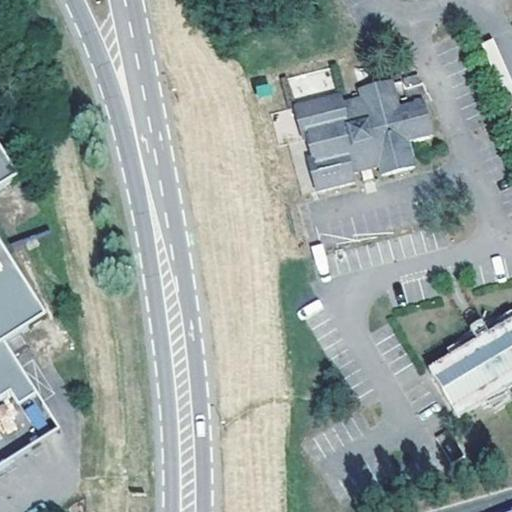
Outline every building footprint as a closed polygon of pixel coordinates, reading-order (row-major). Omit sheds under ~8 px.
[(422,85),(419,76),(404,80),(407,89),(422,85)] [(365,184),(375,182),(372,170),(381,168),(383,176),(416,167),(409,142),(433,135),(425,103),(400,110),(393,84),(361,93),(363,101),(344,106),(341,98),(297,110),(305,142),(310,142),(314,160),(310,161),(318,194),(355,184),(353,175),(362,173),(365,184)] [(0,138),(0,464),(66,422),(18,348),(33,338),(24,325),(50,309),(0,232),(0,181),(20,169),(0,138)] [(448,358),(511,318),(511,316),(509,313),(483,329),(470,337),(444,353),(448,358)] [(511,318),(448,358),(427,371),(431,377),(511,327),(511,318)] [(470,337),(483,329),(481,325),(468,333),(470,337)] [(511,327),(431,377),(455,416),(511,380),(511,327)] [(457,421),(478,408),(511,387),(511,380),(455,416),(457,421)] [(508,397),(511,394),(511,387),(478,408),(481,413),(508,397)]
